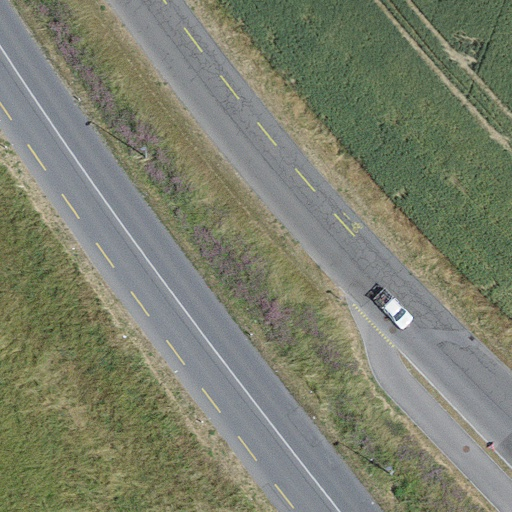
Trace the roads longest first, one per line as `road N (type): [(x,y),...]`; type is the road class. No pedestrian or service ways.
road 1 (secondary): [(339,511),(120,223),(0,45)]
road 2 (residential): [(146,0),(299,194),(511,419)]
